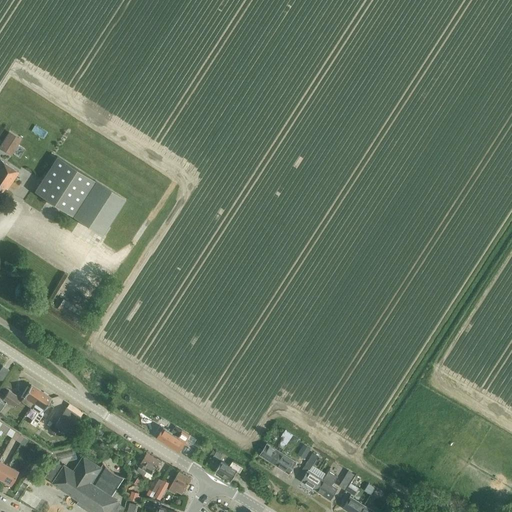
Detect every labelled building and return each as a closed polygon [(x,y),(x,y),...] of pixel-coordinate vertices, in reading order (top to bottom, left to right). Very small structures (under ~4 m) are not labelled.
[(0,147),(12,155),(22,139),(9,132),(0,147)] [(95,181),(57,156),(35,192),(73,216),(102,235),(126,199),(96,179),(95,181)] [(0,193),(3,195),(19,172),(1,161),(0,162),(0,193)] [(78,322),(84,312),(63,299),(57,309),(78,322)] [(0,378),(2,380),(9,370),(3,366),(0,370),(0,378)] [(41,391),(32,385),(30,388),(27,386),(22,395),(20,397),(9,390),(3,400),(14,406),(18,399),(21,401),(22,400),(31,406),(41,391)] [(36,425),(43,414),(41,413),(46,406),(51,398),(41,391),(31,406),(39,411),(31,422),(36,425)] [(69,434),(80,417),(67,407),(55,425),(69,434)] [(12,437),(15,431),(6,425),(2,431),(6,434),(6,433),(12,437)] [(189,435),(175,426),(171,433),(162,427),(156,437),(178,451),(189,435)] [(21,443),(24,437),(15,431),(12,437),(21,443)] [(274,463),(281,452),(266,442),(259,454),(274,463)] [(303,444),(297,454),(304,458),(310,448),(303,444)] [(151,473),(159,459),(146,452),(138,466),(136,470),(144,475),(146,470),(151,473)] [(288,473),(296,461),(281,452),(274,463),(288,473)] [(304,464),(309,467),(310,468),(317,455),(312,452),(304,464)] [(103,463),(100,467),(83,456),(73,471),(64,465),(63,465),(58,462),(56,460),(44,476),(47,479),(52,482),(79,499),(76,503),(90,511),(93,509),(97,511),(122,511),(124,507),(117,502),(118,499),(112,495),(123,477),(128,478),(128,477),(127,477),(124,476),(121,475),(118,474),(115,473),(112,471),(110,469),(107,467),(105,465),(104,463),(102,460),(102,461),(103,463)] [(0,478),(1,479),(9,465),(0,460),(0,478)] [(231,480),(231,479),(237,470),(221,460),(215,470),(231,480)] [(11,484),(18,471),(9,465),(1,479),(11,484)] [(315,490),(323,478),(308,469),(300,480),(315,490)] [(181,494),(191,478),(178,471),(173,480),(170,484),(177,488),(176,491),(181,494)] [(332,484),(337,476),(328,471),(323,479),(323,478),(315,490),(330,499),(335,491),(337,488),(332,484)] [(155,476),(148,487),(155,491),(162,480),(155,476)] [(343,478),(338,485),(344,489),(349,481),(343,478)] [(159,499),(169,483),(163,479),(153,496),(159,499)] [(354,494),(358,488),(349,482),(345,489),(354,494)] [(136,501),(138,493),(131,490),(129,498),(136,501)] [(345,502),(342,507),(349,511),(359,511),(364,505),(349,495),(347,499),(345,502)] [(385,503),(380,510),(382,511),(385,511),(393,502),(390,499),(387,504),(385,503)] [(133,511),(136,504),(129,502),(126,511),(125,511),(124,511),(123,511),(133,511)]
